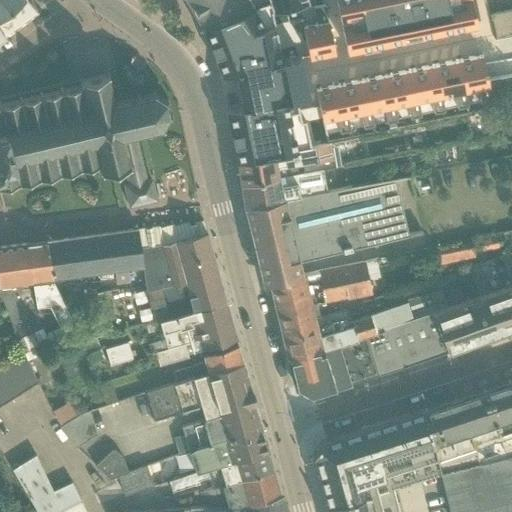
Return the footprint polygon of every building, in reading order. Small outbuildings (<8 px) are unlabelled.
[(0,0),(0,37),(35,12),(25,0),(0,0)] [(270,0),(186,0),(202,28),(271,2),(270,0)] [(272,12),(306,6),(304,0),(270,0),(271,2),(272,12)] [(465,25),(459,0),(334,0),(345,50),(465,25)] [(272,12),(271,2),(202,28),(203,28),(202,29),(221,76),(234,73),(282,63),(281,61),(272,12)] [(302,30),(308,58),(333,52),(324,5),(313,7),(316,24),(303,26),(302,20),(291,22),(293,32),(302,30)] [(511,34),(511,10),(489,15),(494,38),(511,34)] [(488,86),(481,54),(457,59),(463,91),(488,86)] [(463,91),(457,59),(432,64),(439,96),(463,91)] [(256,87),(294,79),(292,71),(290,61),(286,62),(286,60),(281,61),(282,63),(234,73),(237,89),(241,107),(259,103),(256,87)] [(439,96),(432,64),(410,69),(416,101),(439,96)] [(416,101),(410,69),(386,74),(393,105),(416,101)] [(0,187),(16,184),(17,187),(20,186),(19,183),(37,179),(38,182),(40,181),(40,178),(57,174),(58,177),(61,177),(60,174),(78,170),(79,172),(81,172),(80,169),(99,165),(100,171),(99,173),(102,175),(104,172),(126,167),(128,168),(128,169),(123,170),(126,184),(124,184),(129,207),(155,200),(151,180),(145,181),(134,134),(146,132),(147,135),(149,135),(148,131),(159,129),(161,131),(163,130),(161,127),(167,117),(171,118),(171,116),(168,115),(165,103),(168,101),(167,99),(164,101),(153,95),(154,91),(152,91),(151,95),(139,98),(138,94),(135,95),(136,98),(113,103),(107,76),(108,73),(106,72),(104,75),(82,80),(79,78),(78,80),(80,82),(81,86),(62,90),(61,87),(59,88),(60,91),(41,95),(41,92),(38,93),(39,95),(21,100),(20,97),(18,97),(19,100),(1,104),(0,102),(0,187)] [(386,74),(364,79),(371,110),(393,105),(386,74)] [(309,147),(304,119),(300,120),(295,97),(298,97),(294,79),(256,87),(259,103),(241,107),(225,110),(236,162),(309,147)] [(371,110),(364,79),(339,84),(346,115),(371,110)] [(346,115),(339,84),(315,89),(321,120),(346,115)] [(500,132),(511,130),(511,108),(496,112),(500,132)] [(309,147),(236,162),(239,184),(322,169),(333,167),(329,143),(311,147),(309,147)] [(322,169),(239,184),(243,207),(326,191),(322,169)] [(326,191),(243,207),(263,286),(269,284),(303,276),(299,262),(407,235),(394,178),(326,191)] [(173,224),(159,228),(158,226),(137,229),(142,267),(144,277),(146,291),(154,322),(159,321),(225,304),(202,221),(188,225),(187,222),(173,226),(173,224)] [(127,269),(142,267),(137,229),(45,241),(51,280),(60,301),(116,291),(115,285),(129,283),(127,269)] [(35,306),(25,245),(24,232),(0,235),(0,297),(22,353),(25,359),(41,353),(39,347),(48,345),(36,314),(35,306)] [(480,251),(499,247),(497,237),(478,241),(480,251)] [(51,280),(45,241),(44,241),(44,242),(25,245),(35,306),(48,305),(62,334),(72,330),(60,301),(51,280)] [(434,264),(472,256),(469,243),(432,250),(434,264)] [(303,276),(269,284),(274,303),(318,291),(322,304),(371,293),(368,280),(380,278),(375,260),(303,276)] [(511,284),(469,299),(483,339),(511,328),(511,284)] [(448,302),(462,298),(458,286),(444,290),(448,302)] [(318,291),(274,303),(282,336),(320,326),(318,316),(316,305),(322,304),(318,291)] [(323,323),(320,326),(282,336),(287,359),(375,333),(375,331),(429,313),(423,297),(350,320),(348,316),(346,317),(323,323)] [(432,312),(446,352),(483,339),(469,299),(432,312)] [(235,341),(225,304),(159,321),(167,348),(154,352),(158,366),(188,358),(187,354),(235,341)] [(318,316),(320,326),(323,323),(346,317),(344,310),(318,316)] [(375,333),(287,359),(294,388),(309,396),(446,352),(432,312),(429,313),(375,331),(375,333)] [(81,342),(90,363),(103,358),(95,338),(81,342)] [(176,384),(242,365),(237,345),(203,355),(205,361),(172,371),(176,384)] [(25,359),(22,353),(0,366),(0,406),(37,383),(25,359)] [(250,392),(242,365),(176,384),(146,393),(154,420),(200,407),(202,412),(253,395),(252,393),(250,392)] [(511,511),(511,388),(509,380),(506,381),(505,380),(492,384),(492,386),(473,392),(472,391),(460,395),(459,397),(449,400),(448,399),(432,404),(432,406),(423,409),(441,483),(448,511),(511,511)] [(105,405),(117,402),(109,381),(98,385),(105,405)] [(253,395),(202,412),(204,418),(180,426),(183,434),(188,450),(188,451),(224,439),(225,443),(261,432),(260,429),(261,428),(255,406),(253,405),(252,403),(254,401),(253,395)] [(51,411),(59,427),(78,414),(71,401),(51,411)] [(441,483),(423,409),(391,421),(405,461),(412,492),(441,483)] [(78,414),(59,427),(75,448),(96,434),(89,410),(81,413),(78,414)] [(418,511),(412,492),(391,421),(317,443),(306,447),(325,511),(418,511)] [(224,439),(188,451),(195,472),(266,451),(261,432),(225,443),(224,439)] [(188,450),(183,434),(173,437),(177,453),(188,450)] [(117,477),(128,473),(123,459),(112,450),(94,466),(109,480),(117,477)] [(266,451),(195,472),(168,481),(171,493),(209,481),(212,488),(271,471),(266,451)] [(60,511),(80,502),(71,482),(52,491),(35,455),(11,470),(36,511),(60,511)] [(153,486),(146,467),(128,473),(117,477),(123,497),(153,486)] [(271,471),(212,488),(198,492),(201,499),(204,498),(208,508),(247,506),(278,495),(271,471)] [(283,511),(279,495),(278,495),(247,506),(208,508),(183,509),(184,511),(283,511)] [(84,511),(80,502),(60,511),(84,511)]
